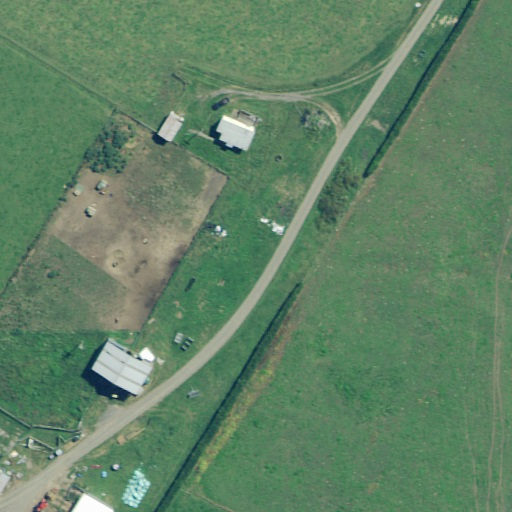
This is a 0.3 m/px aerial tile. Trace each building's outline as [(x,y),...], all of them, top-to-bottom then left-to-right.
[(183,120),(171,112),(158,133),(170,140),(183,120)] [(223,131),(220,138),(227,141),(226,143),(232,146),(233,144),(246,149),(255,129),(223,116),(217,129),(223,131)] [(152,364),(109,338),(93,365),(136,392),(152,364)] [(0,491),(9,477),(0,470),(0,491)] [(112,511),(114,510),(87,492),(73,511),(112,511)]
